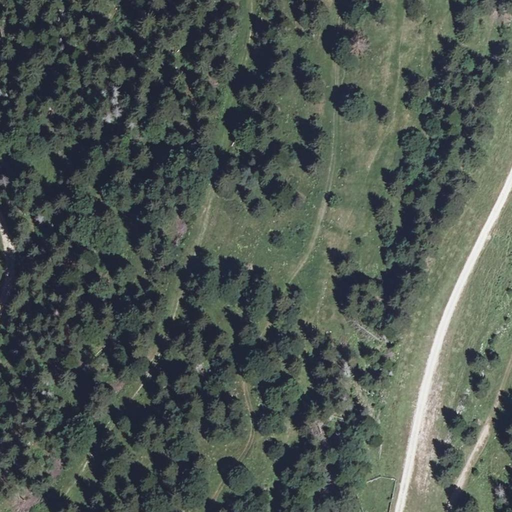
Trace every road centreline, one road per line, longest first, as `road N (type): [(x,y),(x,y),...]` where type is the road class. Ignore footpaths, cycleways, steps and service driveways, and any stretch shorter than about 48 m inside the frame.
road 1 (track): [(54,511),(158,353),(202,227),(249,35),(250,0)]
road 2 (track): [(341,0),(336,129),(315,233),(250,351),(252,436),(208,511)]
road 3 (track): [(511,178),(439,337),(398,511)]
